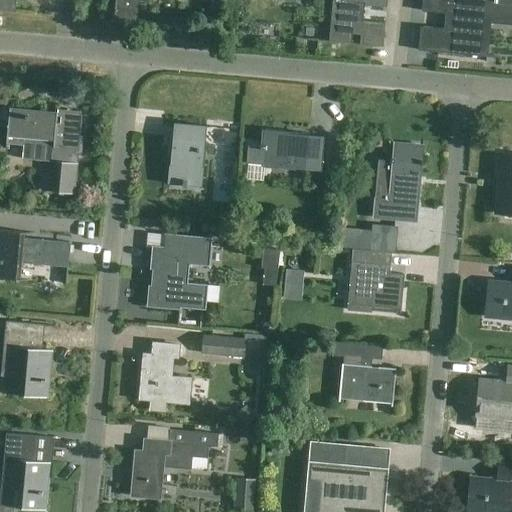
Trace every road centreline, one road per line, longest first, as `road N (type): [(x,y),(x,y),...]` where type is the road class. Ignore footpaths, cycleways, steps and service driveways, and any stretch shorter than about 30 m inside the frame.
road 1 (residential): [(130,52),(89,511)]
road 2 (residential): [(426,511),(464,84)]
road 3 (residential): [(464,84),(130,52)]
road 4 (residential): [(130,52),(0,41)]
